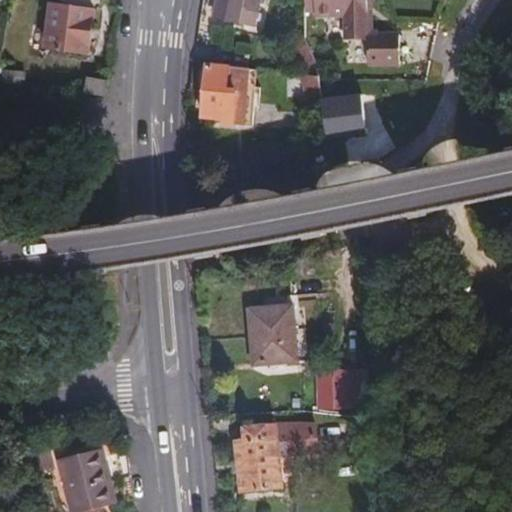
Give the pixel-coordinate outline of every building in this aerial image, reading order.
[(255,0),(214,0),(211,20),(249,28),(255,0)] [(363,67),(395,67),(394,35),(363,35),(361,0),(297,0),(298,1),(309,2),(309,13),(309,17),(340,18),(340,42),(363,42),(363,67)] [(298,12),(309,13),(309,2),(298,1),(298,12)] [(82,58),(90,14),(48,7),(40,50),(82,58)] [(302,70),(311,65),(299,42),(290,48),(302,70)] [(244,72),(205,68),(199,120),(221,122),(222,114),(234,115),(236,95),(241,96),(244,72)] [(298,101),(314,99),(310,77),(284,75),(287,99),(298,98),(298,101)] [(97,101),(100,87),(83,83),(79,96),(97,101)] [(323,96),(329,137),(345,135),(348,159),(388,154),(380,89),(323,96)] [(291,363),(286,309),(242,313),(247,367),(291,363)] [(355,401),(352,373),(328,375),(328,378),(329,399),(329,402),(355,401)] [(329,399),(328,378),(313,379),(314,400),(329,399)] [(311,428),(300,426),(239,431),(240,444),(231,445),(235,493),(278,489),(276,461),(314,458),(311,428)] [(124,480),(121,454),(100,456),(99,454),(60,459),(66,509),(98,506),(95,484),(102,483),(124,480)] [(56,470),(54,455),(33,457),(34,472),(56,470)] [(95,484),(98,506),(105,505),(103,495),(102,483),(95,484)]
